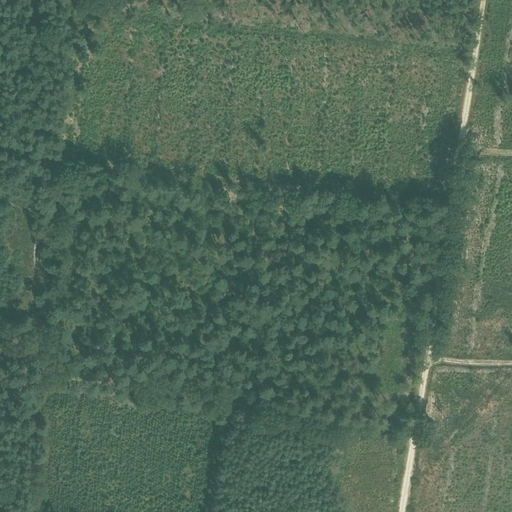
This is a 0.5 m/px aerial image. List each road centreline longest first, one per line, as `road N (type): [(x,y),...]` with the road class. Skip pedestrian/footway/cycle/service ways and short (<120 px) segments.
road 1 (track): [(255,178),(92,163),(76,196),(47,208),(43,274),(32,302),(33,342),(44,361),(70,373),(408,437)]
road 2 (track): [(201,511),(255,178),(447,192)]
road 3 (track): [(396,511),(477,0)]
